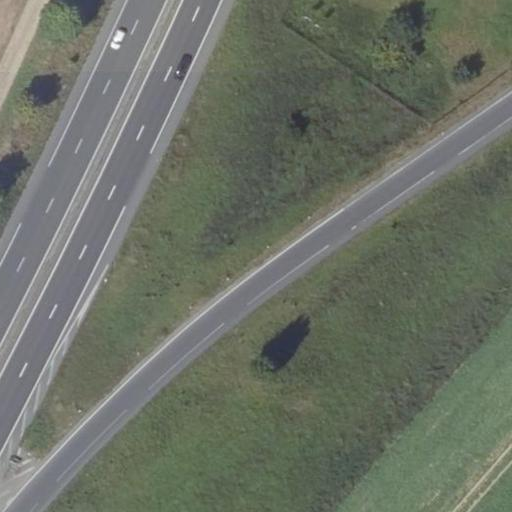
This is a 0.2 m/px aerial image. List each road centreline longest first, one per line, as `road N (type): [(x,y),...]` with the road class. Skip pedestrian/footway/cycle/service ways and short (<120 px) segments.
road 1 (trunk): [(21,511),(105,415),(191,335),(511,106)]
road 2 (trunk): [(0,440),(206,0)]
road 3 (trunk): [(146,0),(0,323)]
